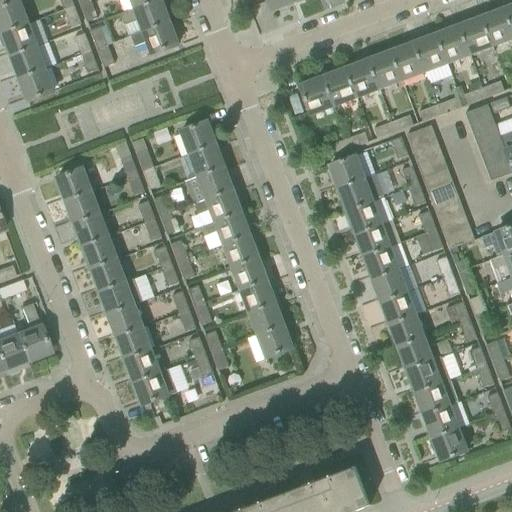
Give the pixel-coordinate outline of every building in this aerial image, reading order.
[(0,0),(0,9),(20,2),(19,0),(0,0)] [(59,0),(64,12),(74,8),(71,0),(59,0)] [(128,0),(133,11),(160,1),(159,0),(128,0)] [(266,0),(271,12),(294,3),(292,0),(266,0)] [(130,38),(169,24),(160,1),(133,11),(120,16),(124,27),(137,23),(141,33),(130,37),(130,38)] [(0,29),(2,35),(28,25),(20,2),(0,9),(0,29)] [(87,24),(97,20),(90,2),(79,6),(87,24)] [(265,2),(251,7),(259,32),(274,27),(265,2)] [(71,30),(82,26),(74,8),(64,12),(71,30)] [(492,47),(511,39),(511,31),(504,10),(481,19),(492,47)] [(469,56),(492,47),(481,19),(459,27),(469,56)] [(152,56),(178,47),(169,24),(130,38),(134,48),(147,43),(152,56)] [(2,35),(0,35),(0,40),(3,49),(7,47),(11,58),(37,48),(28,25),(2,35)] [(97,50),(107,47),(114,44),(107,26),(90,33),(97,50)] [(447,64),(469,56),(459,27),(436,36),(447,64)] [(81,57),(91,53),(83,30),(72,35),(81,57)] [(424,73),(447,64),(436,36),(413,44),(424,73)] [(401,82),(424,73),(413,44),(390,53),(401,82)] [(104,69),(114,65),(107,47),(97,50),(104,69)] [(37,48),(11,58),(19,80),(45,70),(37,48)] [(88,75),(98,71),(91,53),(81,57),(88,75)] [(379,90),(401,82),(390,53),(368,61),(379,90)] [(356,99),(379,90),(368,61),(345,70),(356,99)] [(45,70),(19,80),(28,103),(54,93),(45,70)] [(333,107),(356,99),(345,70),(322,79),(333,107)] [(310,116),(333,107),(322,79),(300,87),(310,116)] [(485,98),(500,92),(497,82),(482,88),(485,98)] [(468,105),(485,98),(482,88),(464,95),(468,105)] [(454,99),(436,106),(440,117),(458,110),(454,99)] [(491,116),(510,109),(506,99),(487,106),(491,116)] [(422,124),(440,117),(436,106),(418,112),(422,124)] [(492,117),(491,116),(487,106),(465,114),(469,125),(492,117)] [(395,133),(413,126),(409,116),(391,123),(395,133)] [(473,137),(496,129),(492,117),(469,125),(473,137)] [(511,119),(500,126),(505,134),(511,130),(511,119)] [(190,155),(215,146),(206,123),(181,132),(190,155)] [(377,139),(395,133),(391,123),(373,129),(377,139)] [(412,151),(436,142),(431,127),(407,136),(412,151)] [(500,140),(499,138),(496,129),(473,137),(478,148),(500,140)] [(511,132),(499,138),(500,140),(505,151),(509,163),(511,170),(511,132)] [(349,149),(367,142),(363,133),(345,140),(349,149)] [(396,160),(407,155),(401,138),(389,143),(396,160)] [(142,140),(132,144),(136,155),(146,151),(142,140)] [(331,156),(349,149),(345,140),(328,147),(331,156)] [(482,160),(505,151),(500,140),(478,148),(482,160)] [(418,166),(442,156),(436,142),(412,151),(418,166)] [(185,183),(223,168),(215,146),(190,155),(198,177),(185,182),(185,183)] [(143,173),(153,169),(146,151),(136,155),(143,173)] [(486,171),(509,163),(505,151),(482,160),(486,171)] [(423,180),(447,170),(442,156),(418,166),(423,180)] [(127,179),(137,175),(130,157),(120,161),(127,179)] [(338,190),(363,180),(355,157),(330,167),(338,190)] [(491,183),(511,174),(511,170),(509,163),(486,171),(491,183)] [(408,189),(418,185),(411,167),(401,171),(408,189)] [(194,205),(232,191),(223,168),(185,183),(194,205)] [(149,190),(160,186),(153,169),(143,173),(149,190)] [(90,193),(89,188),(82,170),(57,179),(65,202),(90,193)] [(428,194),(453,185),(447,170),(423,180),(428,194)] [(134,197),(144,193),(137,175),(127,179),(134,197)] [(372,202),(382,198),(374,177),(364,181),(363,180),(338,190),(347,212),(372,203),(372,202)] [(415,207),(425,203),(418,185),(408,189),(415,207)] [(434,209),(458,199),(453,185),(428,194),(434,209)] [(215,223),(241,214),(232,191),(194,205),(198,216),(211,211),(215,223)] [(74,225),(99,215),(90,193),(65,202),(74,225)] [(160,218),(170,214),(164,197),(153,201),(160,218)] [(372,203),(347,212),(355,235),(381,226),(391,222),(382,198),(372,202),(372,203)] [(439,222),(463,213),(458,199),(434,209),(439,222)] [(144,224),(154,220),(147,202),(137,206),(144,224)] [(426,235),(435,231),(429,213),(419,217),(426,235)] [(444,238),(469,228),(463,213),(439,222),(444,238)] [(166,235),(177,232),(170,214),(160,218),(166,235)] [(224,246),(249,237),(241,214),(215,223),(202,228),(206,238),(219,233),(224,246)] [(82,248),(108,238),(99,215),(74,225),(82,248)] [(150,242),(161,238),(154,220),(144,224),(150,242)] [(364,258),(389,248),(381,226),(355,235),(364,258)] [(489,263),(511,253),(511,227),(481,239),(484,248),(492,245),(497,257),(488,260),(489,263)] [(449,251),(474,242),(469,228),(444,238),(449,251)] [(432,252),(442,248),(435,231),(426,235),(432,252)] [(232,269),(258,259),(249,237),(224,246),(232,269)] [(91,270),(116,261),(108,238),(82,248),(91,270)] [(177,264),(189,259),(181,240),(170,245),(177,264)] [(161,270),(172,266),(165,248),(154,252),(161,270)] [(372,280),(398,271),(389,248),(364,258),(372,280)] [(498,285),(511,279),(511,253),(489,263),(498,285)] [(442,280),(453,276),(446,258),(435,262),(442,280)] [(185,281),(196,276),(189,259),(177,264),(185,281)] [(241,292),(266,282),(258,259),(232,269),(241,292)] [(99,293),(125,283),(116,261),(91,270),(99,293)] [(464,273),(469,271),(465,261),(454,265),(458,274),(458,273),(463,271),(464,273)] [(167,286),(178,282),(172,266),(161,270),(167,286)] [(11,267),(0,270),(0,281),(15,276),(11,267)] [(381,303),(406,294),(398,271),(372,280),(381,303)] [(469,271),(464,273),(463,271),(458,273),(458,274),(467,297),(474,294),(472,289),(475,287),(469,271)] [(449,298),(460,294),(453,276),(442,280),(449,298)] [(506,308),(511,305),(511,279),(498,285),(502,295),(511,291),(511,305),(506,308)] [(2,300),(25,291),(20,280),(0,288),(0,290),(2,294),(0,295),(2,300)] [(108,316),(141,303),(133,281),(125,284),(125,283),(99,293),(108,316)] [(250,314),(275,305),(266,282),(241,292),(250,314)] [(195,309),(204,305),(197,287),(188,291),(195,309)] [(179,315),(189,311),(182,293),(171,297),(179,315)] [(389,326),(415,316),(406,294),(381,303),(389,326)] [(487,315),(483,316),(477,299),(468,302),(475,318),(480,316),(481,320),(486,318),(485,316),(487,316),(487,315)] [(135,306),(142,304),(141,303),(108,316),(117,338),(143,328),(135,306)] [(460,325),(470,321),(463,303),(453,306),(460,325)] [(26,362),(49,353),(31,305),(20,309),(29,332),(17,336),(26,362)] [(202,325),(211,322),(204,305),(195,309),(202,325)] [(258,337),(283,328),(275,305),(250,314),(258,337)] [(186,333),(196,328),(189,311),(179,315),(186,333)] [(398,349),(423,339),(415,316),(389,326),(398,349)] [(482,337),(494,333),(487,316),(485,316),(486,318),(481,320),(480,316),(475,318),(482,337)] [(466,344),(477,340),(470,321),(460,325),(466,344)] [(0,331),(0,360),(6,376),(28,367),(26,362),(17,336),(13,326),(0,331)] [(125,361),(152,351),(143,328),(117,338),(125,361)] [(267,360),(292,350),(283,328),(258,337),(267,360)] [(212,354),(222,350),(214,332),(204,336),(212,354)] [(186,364),(207,356),(199,338),(188,342),(195,359),(185,363),(186,364)] [(407,371),(432,362),(423,339),(398,349),(407,371)] [(503,360),(510,357),(504,340),(486,347),(492,363),(497,361),(498,364),(503,363),(503,361),(504,361),(503,360)] [(477,371),(487,367),(479,347),(469,351),(477,371)] [(219,372),(230,368),(222,350),(212,354),(219,372)] [(134,384),(161,374),(152,351),(125,361),(134,384)] [(203,378),(214,374),(207,356),(186,364),(188,368),(198,364),(199,368),(189,373),(193,383),(203,378)] [(415,394),(449,381),(441,359),(432,362),(407,371),(415,394)] [(499,383),(510,378),(504,361),(503,361),(503,363),(498,364),(497,361),(492,363),(499,383)] [(484,389),(494,385),(487,367),(477,371),(484,389)] [(177,394),(170,375),(169,373),(162,376),(161,374),(134,384),(142,407),(177,394)] [(424,417),(458,404),(449,381),(415,394),(424,417)] [(511,388),(503,391),(509,408),(511,407),(511,388)] [(494,416),(504,412),(497,394),(487,398),(494,416)] [(449,408),(458,405),(458,404),(424,417),(432,440),(458,430),(449,408)] [(500,433),(510,430),(504,412),(494,416),(500,433)] [(441,462),(466,453),(458,430),(432,440),(441,462)] [(291,511),(355,511),(369,507),(355,469),(285,495),(291,511)] [(291,511),(285,495),(239,511),(291,511)]
